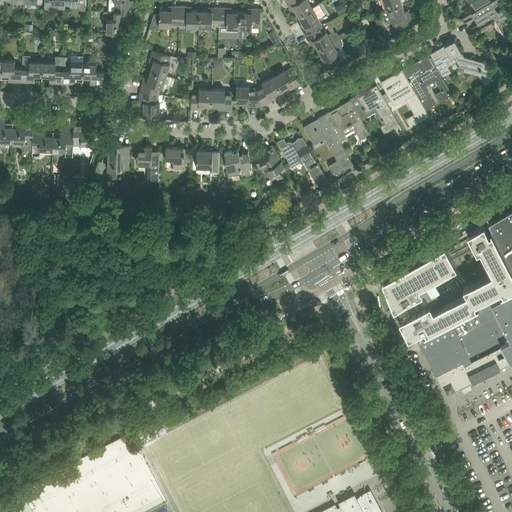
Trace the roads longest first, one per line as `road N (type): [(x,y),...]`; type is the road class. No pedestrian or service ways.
road 1 (secondary): [(0,439),(224,309)]
road 2 (unclassified): [(451,511),(349,309)]
road 3 (residential): [(113,123),(250,133),(321,96)]
road 4 (secondary): [(511,133),(326,247)]
road 5 (secondary): [(335,262),(511,154)]
road 6 (residential): [(321,96),(433,31),(434,0)]
road 7 (track): [(40,353),(81,212)]
road 8 (track): [(0,269),(63,273),(137,297)]
road 9 (residential): [(113,123),(153,0)]
